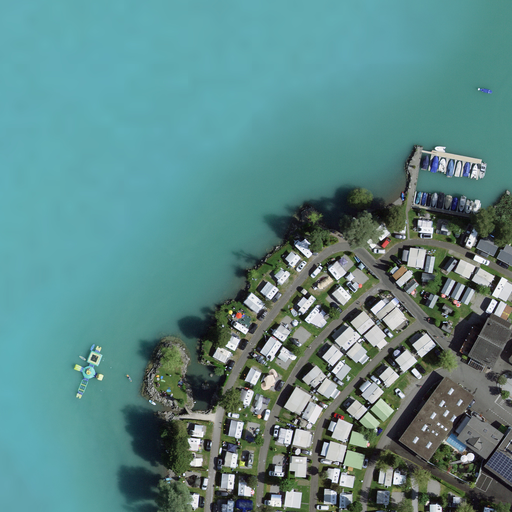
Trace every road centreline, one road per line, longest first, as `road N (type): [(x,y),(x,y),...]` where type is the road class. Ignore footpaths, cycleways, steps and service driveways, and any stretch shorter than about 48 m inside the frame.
road 1 (track): [(346,246),(311,267),(245,354),(218,418),(208,511)]
road 2 (track): [(387,280),(306,355),(276,409),(263,449),(259,511)]
road 3 (track): [(423,317),(326,414),(316,434),(312,511)]
road 4 (track): [(463,363),(442,371),(384,438),(363,511)]
road 5 (track): [(463,363),(376,265),(346,246)]
road 6 (track): [(376,265),(400,244),(435,242),(511,276)]
road 7 (track): [(384,438),(476,493),(511,503)]
